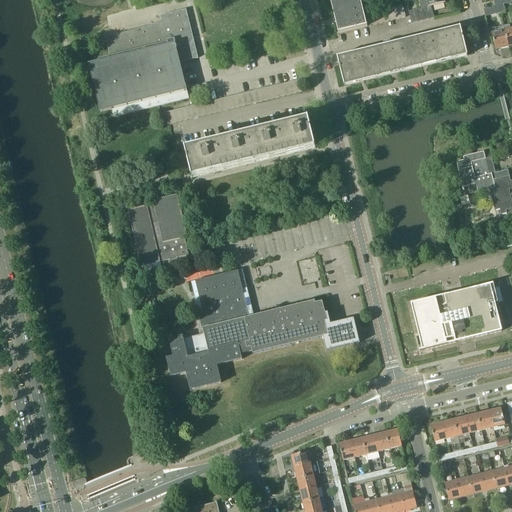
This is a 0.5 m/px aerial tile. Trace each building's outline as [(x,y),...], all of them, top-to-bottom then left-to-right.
[(360,0),(343,0),(332,3),(339,34),(368,27),(368,26),(367,26),(360,0)] [(403,6),(397,7),(400,19),(406,17),(403,6)] [(429,7),(425,8),(428,19),(434,18),(431,6),(429,7)] [(394,20),(400,19),(397,7),(391,9),(394,20)] [(423,21),(428,19),(425,8),(420,9),(423,21)] [(105,38),(110,59),(88,65),(100,113),(111,110),(113,118),(189,99),(180,63),(198,58),(186,9),(160,16),(162,22),(151,25),(151,26),(105,38)] [(391,9),(385,10),(388,22),(394,20),(391,9)] [(417,22),(423,21),(420,9),(414,10),(417,22)] [(383,23),(388,22),(385,10),(380,11),(383,23)] [(417,22),(414,10),(409,12),(412,24),(417,22)] [(380,11),(374,13),(377,25),(383,23),(380,11)] [(371,26),(377,25),(374,13),(368,14),(371,26)] [(430,36),(437,64),(468,56),(461,27),(460,27),(460,28),(430,36)] [(504,27),(491,30),(496,50),(509,47),(505,31),(504,27)] [(406,71),(437,64),(430,36),(399,43),(406,71)] [(376,79),(406,71),(399,43),(369,51),(376,79)] [(344,86),(376,79),(369,51),(338,58),(338,57),(337,58),(344,86)] [(293,81),(296,93),(303,91),(300,80),(293,81)] [(288,83),(290,94),(296,93),(293,81),(288,83)] [(282,84),(284,96),(290,94),(288,83),(282,84)] [(276,85),(279,97),(284,96),(282,84),(276,85)] [(270,87),(273,98),(279,97),(276,85),(270,87)] [(265,88),(267,100),(273,98),(270,87),(265,88)] [(259,90),(261,101),(267,100),(265,88),(259,90)] [(253,91),(256,102),(261,101),(259,90),(253,91)] [(253,91),(247,92),(250,104),(256,102),(253,91)] [(250,104),(247,92),(241,94),(244,105),(250,104)] [(236,95),(238,107),(244,105),(241,94),(236,95)] [(230,97),(233,108),(238,107),(236,95),(230,97)] [(224,98),(227,109),(233,108),(230,97),(224,98)] [(218,99),(221,111),(227,109),(224,98),(218,99)] [(213,101),(215,112),(221,111),(218,99),(213,101)] [(207,102),(210,114),(215,112),(213,101),(207,102)] [(201,103),(204,115),(210,114),(207,102),(201,103)] [(201,103),(195,105),(198,116),(204,115),(201,103)] [(198,116),(195,105),(190,106),(192,118),(198,116)] [(184,108),(187,119),(192,118),(190,106),(184,108)] [(178,109),(181,121),(187,119),(184,108),(178,109)] [(178,109),(172,110),(175,122),(181,121),(178,109)] [(175,122),(172,110),(166,112),(169,123),(175,122)] [(169,123),(166,112),(160,113),(163,125),(169,123)] [(308,121),(278,128),(284,154),(315,146),(315,149),(316,149),(309,120),(308,120),(308,121)] [(278,128),(247,136),(254,161),(284,154),(278,128)] [(247,136),(217,143),(223,169),(254,161),(247,136)] [(185,150),(192,179),(193,179),(192,176),(223,169),(217,143),(186,150),(185,150)] [(492,158),(486,160),(484,153),(464,158),(465,161),(457,163),(463,187),(463,188),(468,187),(470,194),(478,192),(478,193),(479,193),(479,192),(495,188),(498,199),(493,200),(495,212),(500,211),(502,216),(507,215),(509,220),(511,219),(511,181),(511,182),(509,171),(496,174),(493,162),(492,158)] [(185,239),(188,238),(178,196),(153,201),(154,204),(128,210),(143,271),(162,267),(161,262),(189,255),(185,239)] [(225,247),(223,240),(204,244),(201,235),(195,236),(199,253),(225,247)] [(316,303),(315,301),(254,316),(253,309),(243,270),(196,281),(196,282),(191,283),(199,315),(204,335),(205,335),(205,336),(184,341),(183,337),(170,340),(170,339),(169,340),(169,343),(170,342),(174,357),(167,359),(172,377),(187,373),(191,390),(221,383),(216,365),(242,359),(241,355),(252,352),(253,354),(323,337),(327,351),(360,343),(354,319),(331,324),(330,320),(328,313),(325,314),(323,302),(316,303)] [(491,285),(411,304),(419,336),(416,337),(418,347),(421,346),(422,351),(502,332),(500,322),(502,321),(500,312),(497,313),(491,285)] [(502,409),(490,412),(494,428),(506,425),(502,409)] [(494,428),(490,412),(478,415),(482,431),(494,428)] [(478,415),(466,417),(470,434),(482,431),(478,415)] [(454,420),(458,437),(470,434),(466,417),(454,420)] [(454,420),(442,423),(446,440),(458,437),(454,420)] [(435,443),(446,440),(442,423),(431,426),(435,443)] [(390,450),(402,447),(398,430),(386,433),(390,450)] [(378,453),(390,450),(386,433),(374,436),(378,453)] [(367,455),(378,453),(374,436),(362,439),(367,455)] [(496,439),(497,443),(498,447),(510,445),(508,436),(496,439)] [(355,458),(367,455),(362,439),(351,442),(355,458)] [(355,458),(351,442),(339,444),(343,461),(355,458)] [(311,464),(308,452),(291,456),(294,468),(311,464)] [(294,468),(297,479),(313,475),(318,474),(316,465),(315,462),(311,464),(294,468)] [(497,489),(509,486),(504,469),(492,472),(497,489)] [(497,489),(492,472),(480,475),(485,492),(497,489)] [(371,473),(359,476),(361,481),(372,479),(371,473)] [(413,492),(408,473),(404,474),(406,481),(403,482),(406,493),(413,492)] [(315,483),(313,475),(297,479),(300,491),(316,487),(321,486),(320,482),(315,483)] [(473,495),(485,492),(480,475),(469,478),(473,495)] [(349,484),(361,481),(359,476),(348,479),(349,484)] [(461,498),(473,495),(469,478),(457,481),(461,498)] [(461,498),(457,481),(445,483),(449,501),(461,498)] [(316,487),(300,491),(303,503),(319,499),(316,487)] [(406,493),(401,494),(405,511),(417,509),(413,492),(406,493)] [(392,511),(403,511),(405,511),(401,494),(389,497),(392,511)] [(392,511),(389,497),(377,500),(379,511),(392,511)] [(319,499),(303,503),(304,511),(316,511),(322,511),(319,499)] [(367,511),(379,511),(377,500),(365,503),(367,511)] [(219,511),(217,503),(187,510),(187,511),(219,511)] [(354,511),(367,511),(365,503),(353,506),(354,511)]
